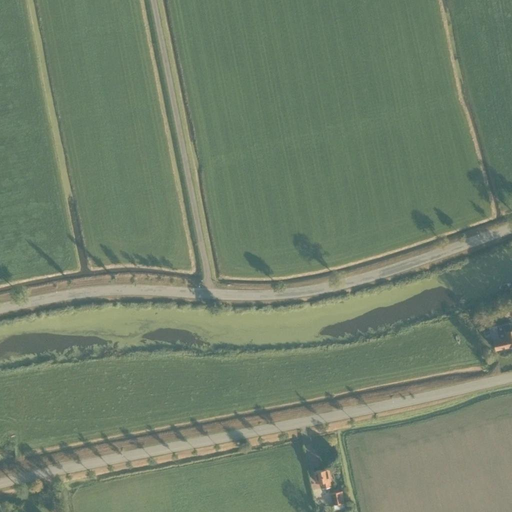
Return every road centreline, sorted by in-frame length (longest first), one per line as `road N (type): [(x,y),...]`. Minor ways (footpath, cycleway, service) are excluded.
road 1 (tertiary): [(0,312),(114,292),(301,293),(511,229)]
road 2 (unclassified): [(0,482),(511,375)]
road 3 (track): [(212,295),(154,0)]
